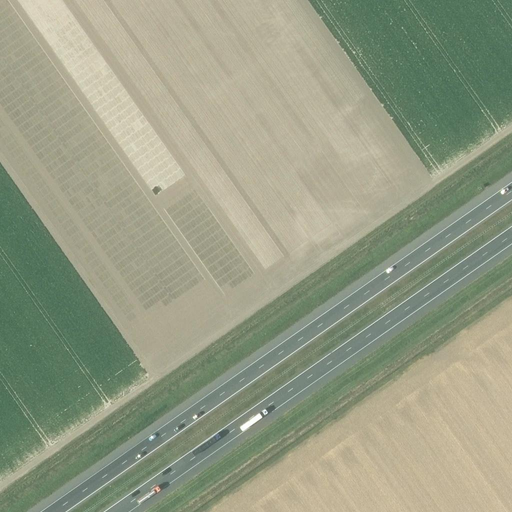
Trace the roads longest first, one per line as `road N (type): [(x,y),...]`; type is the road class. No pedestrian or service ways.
road 1 (motorway): [(511,190),(53,511)]
road 2 (motorway): [(116,511),(511,234)]
